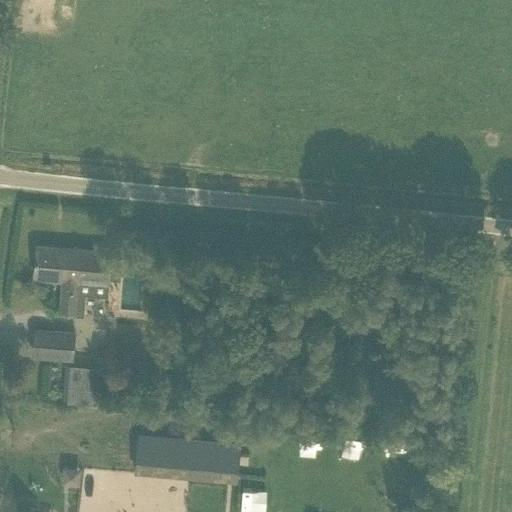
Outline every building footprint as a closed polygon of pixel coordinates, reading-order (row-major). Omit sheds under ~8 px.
[(37,246),(34,277),(52,279),(52,277),(63,278),(60,312),(75,313),(77,292),(107,295),(110,252),(79,250),(79,251),(59,250),(59,252),(54,252),(54,248),(37,246)] [(74,333),(35,330),(34,355),(72,358),(74,333)] [(130,366),(141,367),(142,356),(131,355),(130,366)] [(102,367),(70,365),(67,399),(99,402),(102,367)] [(65,375),(54,374),(52,398),(64,399),(65,375)] [(138,433),(135,474),(156,476),(159,435),(138,433)] [(205,439),(159,435),(156,476),(202,480),(205,439)] [(205,439),(202,480),(236,483),(240,442),(205,439)] [(81,468),(65,466),(63,483),(79,485),(81,468)] [(178,496),(160,491),(155,510),(162,511),(193,511),(200,484),(182,480),(178,496)] [(246,485),(245,502),(260,503),(260,486),(246,485)]
